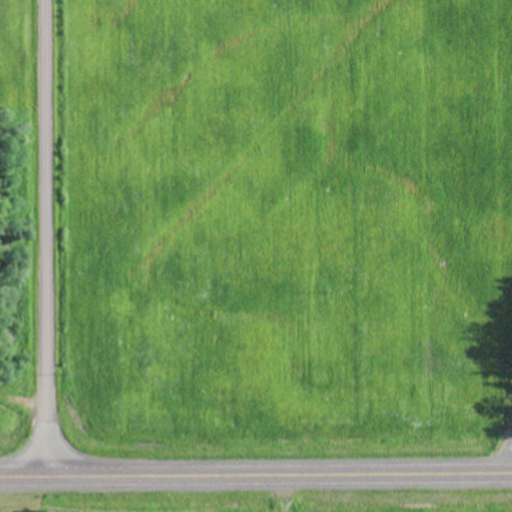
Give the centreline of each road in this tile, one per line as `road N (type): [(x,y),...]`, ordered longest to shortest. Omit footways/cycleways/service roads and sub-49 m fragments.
road 1 (primary): [(511,471),(0,477)]
road 2 (residential): [(43,0),(46,477)]
